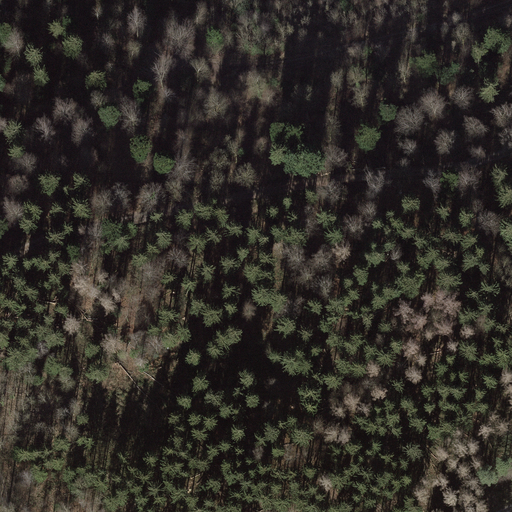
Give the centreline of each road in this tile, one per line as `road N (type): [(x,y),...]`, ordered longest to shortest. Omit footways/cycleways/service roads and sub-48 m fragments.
road 1 (track): [(511,2),(299,61),(166,66),(96,103),(36,113),(0,130)]
road 2 (track): [(511,150),(53,236),(0,268)]
road 3 (track): [(511,116),(279,64)]
